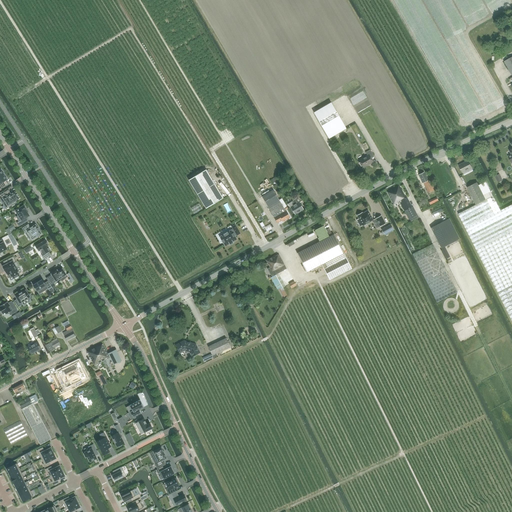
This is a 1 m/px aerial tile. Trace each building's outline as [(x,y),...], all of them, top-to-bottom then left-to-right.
[(331,102),(314,112),(329,139),(346,128),(331,102)] [(266,175),(273,171),(251,131),(244,135),(266,175)] [(367,156),(359,160),(363,168),(373,162),(371,158),(374,156),(370,150),(366,152),(367,156)] [(459,165),(463,173),(472,168),(468,161),(459,165)] [(423,183),(424,183),(429,193),(436,190),(434,185),(431,186),(428,180),(429,180),(425,172),(419,175),(423,183)] [(495,176),(498,182),(503,180),(499,173),(495,176)] [(202,186),(195,190),(206,209),(224,198),(213,179),(204,185),(203,183),(201,184),(202,186)] [(477,182),(467,187),(476,204),(486,199),(483,195),(477,182)] [(399,201),(402,206),(404,210),(412,206),(407,196),(406,197),(400,185),(387,192),(393,204),(399,201)] [(8,207),(9,207),(12,205),(11,203),(19,199),(19,198),(15,192),(10,195),(10,194),(10,193),(11,193),(10,193),(9,190),(8,190),(0,195),(0,199),(1,201),(4,199),(8,207)] [(274,190),(262,196),(278,223),(283,220),(284,221),(291,218),(287,211),(286,211),(285,210),(288,208),(285,202),(282,198),(279,200),(274,190)] [(491,191),(483,195),(486,199),(493,196),(491,191)] [(298,192),(294,194),(297,198),(293,201),(295,205),(291,207),(295,214),(304,209),(300,202),(303,200),(298,192)] [(476,205),(458,214),(462,221),(511,319),(511,204),(501,211),(494,196),(493,196),(486,199),(476,204),(476,205)] [(26,217),(29,216),(25,210),(26,209),(24,206),(16,211),(22,220),(17,223),(19,226),(28,220),(26,217)] [(357,215),(363,226),(373,220),(368,210),(362,213),(362,212),(357,215)] [(376,218),(380,226),(385,223),(381,216),(376,218)] [(431,228),(441,248),(460,238),(450,218),(431,228)] [(41,233),(39,230),(38,228),(36,225),(36,224),(35,224),(35,225),(30,228),(28,224),(22,228),(25,232),(25,233),(25,232),(27,231),(32,239),(32,240),(33,239),(41,234),(42,234),(41,233)] [(232,230),(220,237),(226,247),(237,240),(235,236),(237,236),(241,234),(236,225),(232,227),(233,229),(232,230)] [(385,235),(393,230),(391,225),(382,230),(385,235)] [(297,253),(307,272),(322,265),(344,253),(334,234),(297,253)] [(50,251),(50,250),(49,250),(48,248),(49,248),(48,248),(47,246),(48,245),(49,245),(45,239),(45,240),(35,246),(35,245),(35,246),(39,251),(41,250),(42,250),(42,249),(43,249),(45,252),(42,254),(45,259),(50,256),(48,253),(50,251)] [(437,302),(457,292),(433,244),(412,254),(437,302)] [(352,269),(344,253),(322,265),(329,280),(352,269)] [(266,261),(270,267),(268,268),(272,277),(287,268),(279,254),(276,256),(276,255),(266,261)] [(15,278),(19,276),(18,276),(19,275),(18,273),(19,273),(19,272),(18,271),(16,268),(19,267),(13,256),(3,262),(5,265),(3,267),(5,271),(6,271),(8,275),(10,277),(13,276),(14,278),(15,278)] [(58,272),(57,272),(61,278),(60,278),(62,281),(66,278),(65,276),(66,275),(67,275),(66,274),(63,269),(63,268),(62,269),(58,271),(58,272)] [(52,275),(46,278),(51,285),(54,283),(60,278),(61,278),(57,272),(58,272),(58,271),(57,270),(51,274),(51,273),(51,274),(52,275)] [(33,285),(37,291),(46,286),(48,289),(52,287),(48,281),(45,283),(44,282),(42,279),(33,285)] [(14,301),(18,307),(23,303),(22,302),(28,298),(29,300),(33,297),(30,293),(29,295),(26,290),(25,290),(16,296),(16,297),(17,299),(14,301)] [(0,310),(3,314),(5,313),(6,314),(12,310),(14,313),(17,310),(12,301),(8,303),(7,302),(1,306),(1,307),(0,307),(0,310)] [(67,331),(63,333),(65,336),(64,336),(67,340),(75,336),(73,331),(71,328),(72,328),(70,324),(65,327),(67,331)] [(57,338),(46,344),(49,351),(55,348),(54,348),(60,344),(57,338)] [(226,338),(208,347),(213,357),(217,356),(216,354),(220,352),(221,354),(232,349),(226,338)] [(200,352),(195,344),(184,341),(176,345),(180,353),(180,352),(185,349),(190,351),(193,356),(192,356),(192,357),(200,352)] [(31,354),(41,349),(38,342),(27,347),(31,354)] [(87,352),(95,365),(110,358),(109,357),(110,357),(114,364),(121,361),(116,349),(108,354),(103,344),(99,346),(87,352)] [(58,371),(68,392),(89,382),(79,361),(58,371)] [(102,374),(97,376),(102,385),(106,383),(102,374)] [(23,382),(12,388),(16,395),(26,389),(23,382)] [(29,397),(19,402),(22,409),(21,409),(35,434),(40,444),(51,439),(33,403),(32,403),(29,397)] [(133,410),(127,413),(130,419),(141,413),(139,409),(144,407),(140,400),(130,405),(133,410)] [(120,418),(118,419),(122,427),(126,425),(124,421),(122,422),(120,418)] [(144,419),(138,421),(141,427),(140,428),(142,433),(152,428),(150,423),(147,424),(146,423),(146,422),(146,423),(145,421),(145,420),(145,421),(144,419)] [(100,423),(90,428),(93,435),(98,432),(97,429),(102,427),(100,423)] [(118,432),(111,436),(117,447),(118,446),(118,447),(122,445),(121,444),(124,443),(119,434),(122,433),(118,425),(115,426),(118,432)] [(96,441),(103,455),(109,452),(110,452),(108,448),(111,447),(106,437),(106,438),(97,442),(96,441)] [(94,460),(96,459),(97,458),(95,456),(98,454),(94,444),(89,447),(90,449),(85,452),(84,453),(86,457),(87,456),(90,462),(94,460)] [(39,454),(42,459),(53,453),(51,448),(44,451),(43,447),(37,450),(39,454)] [(154,451),(153,451),(153,452),(158,462),(155,463),(157,468),(165,464),(163,460),(166,458),(167,458),(166,458),(165,454),(163,451),(161,448),(162,448),(161,447),(154,451)] [(49,462),(56,458),(53,453),(42,459),(44,464),(43,464),(45,467),(50,464),(49,462)] [(9,473),(20,468),(17,463),(7,468),(9,473)] [(47,472),(48,472),(50,477),(62,471),(62,470),(62,471),(59,466),(53,469),(51,466),(46,469),(47,472)] [(163,467),(156,470),(158,473),(161,472),(164,478),(174,473),(173,471),(172,468),(172,469),(171,467),(171,466),(170,467),(167,468),(165,469),(164,470),(163,467)] [(114,474),(112,475),(115,481),(126,475),(122,467),(113,471),(114,474)] [(20,468),(9,473),(9,474),(11,478),(22,473),(20,468)] [(53,485),(59,482),(58,479),(64,476),(62,471),(50,477),(53,481),(52,482),(53,485)] [(11,478),(14,483),(22,478),(24,478),(22,473),(11,478)] [(25,483),(22,478),(14,483),(16,486),(16,487),(25,483)] [(169,488),(166,489),(169,495),(178,490),(176,487),(179,485),(177,483),(179,482),(176,478),(166,483),(169,488)] [(25,483),(16,487),(16,488),(18,492),(27,487),(25,483)] [(28,486),(27,487),(18,492),(20,496),(31,491),(28,486)] [(124,494),(121,495),(124,501),(130,498),(132,501),(141,496),(139,494),(135,496),(132,490),(128,492),(127,491),(123,493),(124,494)] [(31,491),(20,496),(21,497),(23,501),(25,500),(26,501),(29,499),(29,498),(33,496),(31,491)] [(176,491),(168,495),(171,501),(174,499),(177,505),(187,500),(184,494),(179,496),(176,491)] [(68,507),(77,502),(77,500),(76,496),(68,500),(67,498),(59,501),(61,504),(63,503),(66,508),(68,507)] [(134,505),(127,508),(129,511),(136,511),(137,511),(143,508),(140,502),(139,502),(138,499),(132,502),(134,505)] [(73,511),(73,510),(80,507),(78,502),(77,502),(68,507),(70,511),(69,511),(73,511)]
